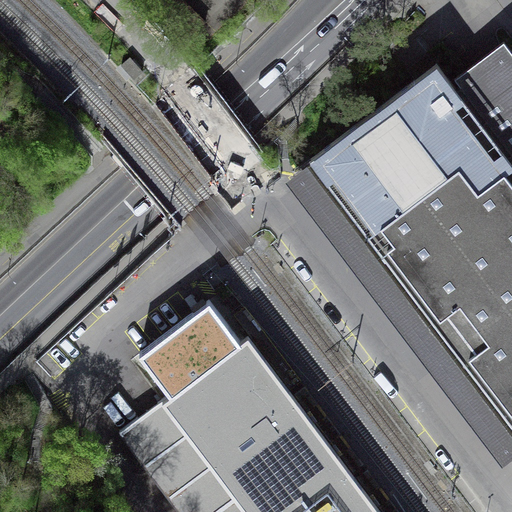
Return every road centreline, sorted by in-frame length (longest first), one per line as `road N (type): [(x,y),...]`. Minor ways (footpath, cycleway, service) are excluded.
road 1 (unclassified): [(106,0),(175,75),(511,499)]
road 2 (secondary): [(338,0),(0,316)]
